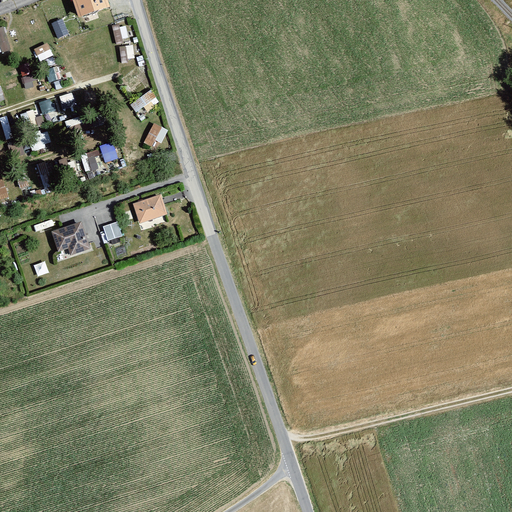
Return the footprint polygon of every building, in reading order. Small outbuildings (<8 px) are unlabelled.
[(111,0),(76,0),(82,17),(114,6),(111,0)] [(26,18),(31,32),(41,28),(36,14),(26,18)] [(63,20),(55,22),(59,37),(67,35),(63,20)] [(122,26),(114,27),(118,48),(121,48),(126,47),(125,42),(130,41),(127,27),(122,28),(122,26)] [(5,27),(0,28),(0,55),(13,51),(5,27)] [(128,47),(121,48),(123,64),(130,64),(129,59),(136,58),(134,42),(130,43),(131,46),(128,47)] [(47,44),(35,50),(40,61),(53,55),(47,44)] [(31,62),(21,64),(23,75),(33,73),(31,62)] [(121,78),(130,90),(148,76),(139,64),(121,78)] [(57,67),(46,71),(50,82),(54,80),(57,89),(70,85),(67,78),(61,80),(57,67)] [(35,75),(23,78),(26,89),(33,87),(31,81),(37,80),(35,75)] [(152,91),(133,105),(144,120),(147,118),(146,116),(155,110),(155,107),(161,102),(152,91)] [(101,94),(86,100),(96,128),(111,122),(101,94)] [(77,98),(62,102),(68,120),(82,115),(77,98)] [(54,100),(41,104),(44,116),(58,112),(54,100)] [(35,112),(20,117),(27,139),(48,132),(45,122),(39,124),(35,112)] [(9,116),(1,118),(8,141),(16,139),(9,116)] [(77,118),(69,121),(74,135),(82,132),(77,118)] [(65,123),(52,127),(56,141),(70,137),(65,123)] [(170,130),(156,123),(146,143),(152,146),(151,149),(158,153),(170,130)] [(50,132),(29,140),(35,157),(56,149),(50,132)] [(111,169),(125,164),(116,142),(103,147),(111,169)] [(82,153),(85,171),(100,168),(97,150),(82,153)] [(76,152),(59,158),(68,183),(85,177),(76,152)] [(51,161),(38,165),(46,191),(59,187),(51,161)] [(26,169),(15,174),(25,197),(36,193),(26,169)] [(8,177),(0,178),(0,192),(2,200),(14,197),(15,200),(23,197),(21,190),(12,193),(8,177)] [(164,193),(135,203),(143,224),(171,214),(164,193)] [(54,219),(34,226),(37,234),(57,227),(54,219)] [(125,236),(120,221),(104,226),(109,241),(125,236)] [(84,223),(55,233),(62,251),(70,248),(73,256),(93,249),(84,223)] [(47,261),(35,265),(39,278),(52,273),(47,261)]
